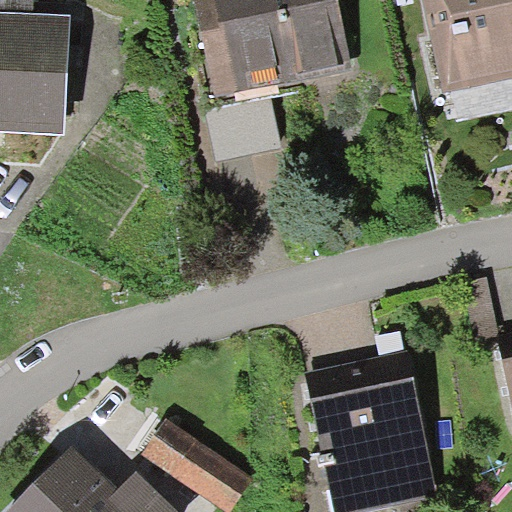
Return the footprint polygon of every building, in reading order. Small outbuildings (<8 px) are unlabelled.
[(202,0),(221,86),(355,57),(342,0),(202,0)] [(511,0),(425,0),(444,84),(511,69),(511,0)] [(0,131),(65,135),(72,18),(0,14),(0,131)] [(214,104),(223,153),(290,140),(281,92),(214,104)] [(511,390),(511,341),(502,344),(511,390)] [(337,511),(358,511),(438,494),(405,349),(306,371),(337,511)] [(230,511),(239,511),(260,480),(170,424),(148,460),(230,511)] [(182,511),(145,475),(126,494),(81,449),(17,511),(182,511)]
